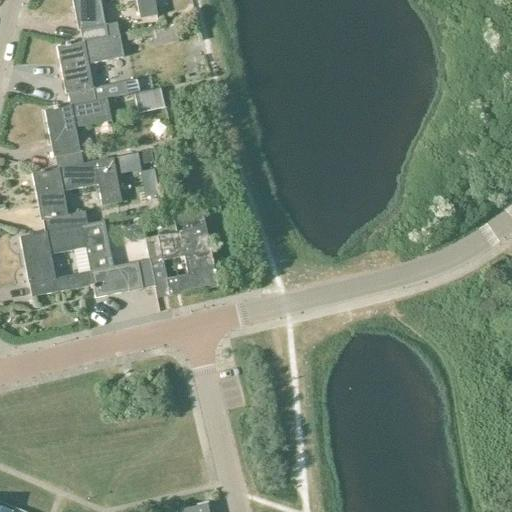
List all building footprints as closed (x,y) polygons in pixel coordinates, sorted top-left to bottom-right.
[(72,0),(79,31),(80,31),(82,43),(108,38),(101,2),(111,0),(136,0),(140,20),(157,16),(153,0),(72,0)] [(119,36),(108,38),(82,43),(57,48),(66,96),(68,95),(70,107),(107,100),(127,95),(124,83),(93,90),(88,65),(124,58),(119,36)] [(112,122),(107,100),(70,107),(45,111),(55,158),(57,158),(59,170),(84,165),(76,129),(112,122)] [(149,153),(139,155),(141,166),(151,164),(149,153)] [(137,155),(118,158),(121,175),(140,171),(137,155)] [(46,234),(81,228),(87,226),(84,213),(68,216),(63,193),(98,186),(101,207),(121,204),(113,159),(94,163),(84,165),(59,170),(32,175),(42,223),(44,223),(46,234)] [(155,185),(142,188),(144,199),(157,196),(155,185)] [(218,288),(202,209),(171,215),(175,235),(145,241),(149,262),(154,288),(155,288),(158,300),(218,288)] [(104,223),(87,226),(81,228),(91,274),(93,287),(96,300),(154,288),(149,262),(113,269),(104,223)] [(46,234),(19,239),(31,299),(93,287),(91,274),(81,228),(46,234)]
